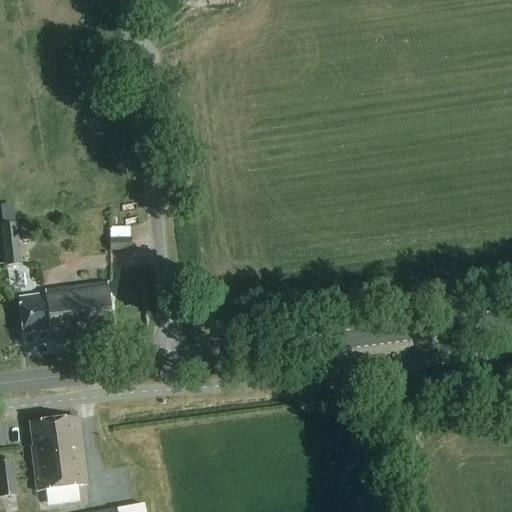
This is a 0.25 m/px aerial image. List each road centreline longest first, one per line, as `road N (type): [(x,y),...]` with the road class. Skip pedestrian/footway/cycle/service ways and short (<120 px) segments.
road 1 (unclassified): [(165,365),(130,0)]
road 2 (tertiary): [(165,365),(511,319)]
road 3 (tertiary): [(0,385),(165,365)]
